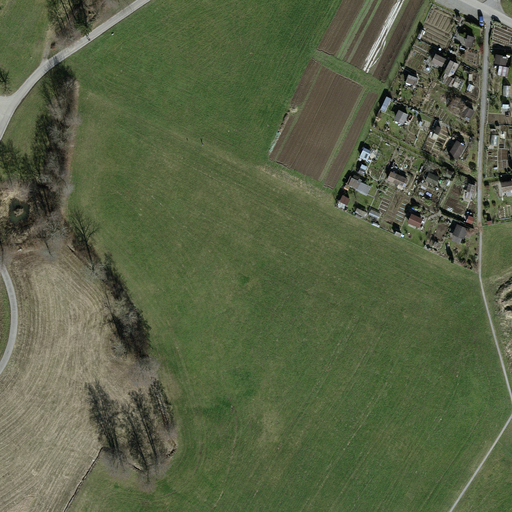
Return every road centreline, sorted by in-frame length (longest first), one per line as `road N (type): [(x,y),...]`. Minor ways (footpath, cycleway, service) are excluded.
road 1 (track): [(511,399),(480,280),(486,9)]
road 2 (unclassified): [(139,0),(40,68),(0,126)]
